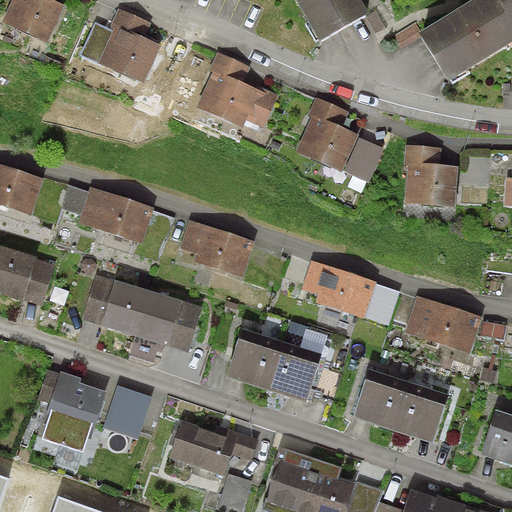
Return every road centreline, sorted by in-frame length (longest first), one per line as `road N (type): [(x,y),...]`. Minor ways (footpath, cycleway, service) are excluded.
road 1 (residential): [(0,327),(511,500)]
road 2 (residential): [(511,308),(0,156)]
road 3 (residential): [(511,121),(360,87),(150,0)]
